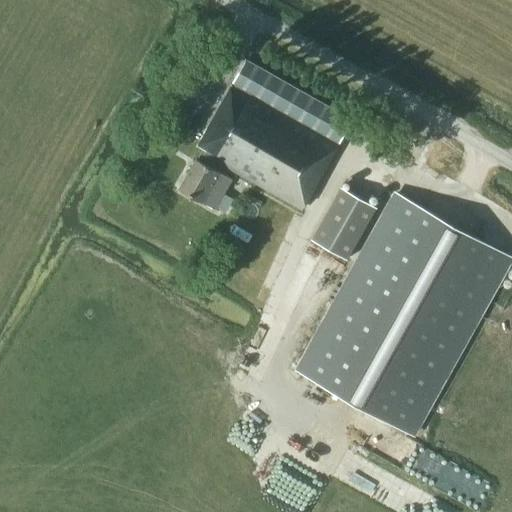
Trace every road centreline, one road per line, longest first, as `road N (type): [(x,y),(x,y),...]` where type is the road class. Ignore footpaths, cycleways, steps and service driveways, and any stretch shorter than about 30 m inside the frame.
road 1 (track): [(298,420),(270,390),(263,365),(282,278),(346,155),(388,173)]
road 2 (unclassified): [(511,164),(225,0)]
